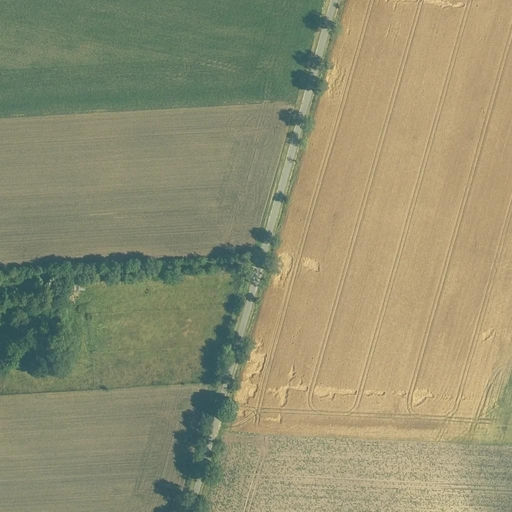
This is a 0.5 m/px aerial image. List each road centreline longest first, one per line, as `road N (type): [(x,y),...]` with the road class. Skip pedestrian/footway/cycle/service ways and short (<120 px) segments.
road 1 (residential): [(189,511),(337,0)]
road 2 (track): [(263,261),(0,273)]
